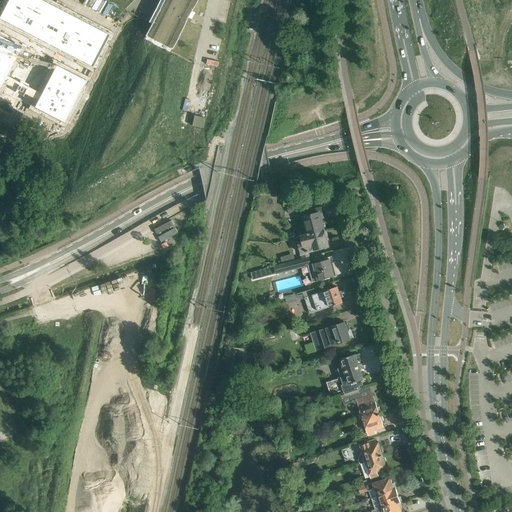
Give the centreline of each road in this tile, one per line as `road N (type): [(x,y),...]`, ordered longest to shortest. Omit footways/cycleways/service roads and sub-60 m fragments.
road 1 (tertiary): [(310,148),(201,184),(36,270)]
road 2 (secondary): [(422,161),(438,216),(430,384)]
road 3 (residential): [(430,384),(413,387),(355,188)]
road 4 (secondary): [(511,95),(456,72),(417,15)]
